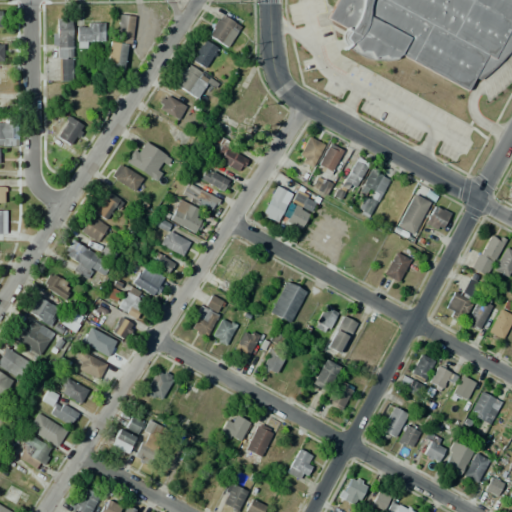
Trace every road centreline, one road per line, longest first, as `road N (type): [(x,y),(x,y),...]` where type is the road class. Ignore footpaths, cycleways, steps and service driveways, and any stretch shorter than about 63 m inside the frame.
road 1 (residential): [(300,103),(234,224),(46,511)]
road 2 (residential): [(477,198),(311,511)]
road 3 (residential): [(186,0),(0,299)]
road 4 (residential): [(464,511),(159,341)]
road 5 (residential): [(511,376),(234,224)]
road 6 (residential): [(26,0),(34,189),(60,202)]
road 7 (residential): [(300,103),(477,198)]
